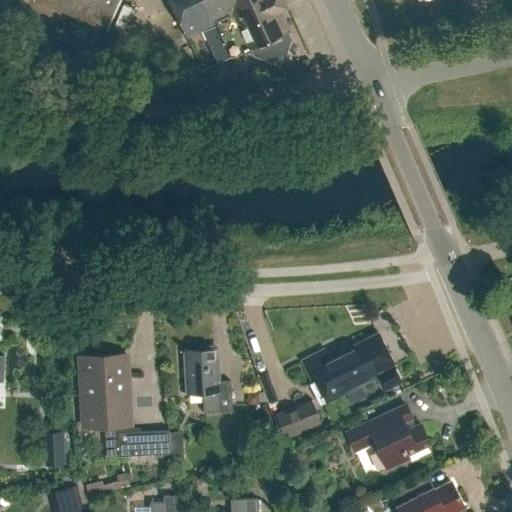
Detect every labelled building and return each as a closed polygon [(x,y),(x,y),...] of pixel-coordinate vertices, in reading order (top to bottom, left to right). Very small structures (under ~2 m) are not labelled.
[(107,30),(119,0),(97,0),(89,22),(107,30)] [(168,0),(178,20),(220,0),(168,0)] [(291,39),(287,29),(278,9),(285,5),(282,0),(220,0),(178,20),(186,39),(215,26),(230,58),(249,49),(253,58),(269,64),(284,56),(291,39)] [(302,361),(323,403),(376,376),(383,389),(401,380),(393,363),(394,363),(378,333),(340,352),(323,360),(319,353),(302,361)] [(202,392),(203,413),(232,411),(230,381),(216,381),(214,349),(180,351),(180,352),(188,352),(189,380),(186,380),(187,392),(182,392),(182,394),(202,392)] [(83,426),(130,423),(127,354),(80,357),(83,426)] [(312,399),(276,414),(285,438),(322,424),(312,399)] [(355,451),(375,442),(387,469),(410,458),(408,454),(430,443),(421,424),(409,430),(405,422),(413,418),(406,404),(346,432),(355,451)] [(62,431),(44,432),(46,464),(64,463),(62,431)] [(144,454),(143,431),(118,432),(119,456),(144,454)] [(103,492),(129,486),(126,472),(117,475),(119,481),(101,485),(103,492)] [(432,487),(426,490),(420,479),(387,496),(394,511),(451,511),(464,506),(451,482),(434,490),(432,487)] [(75,511),(84,510),(77,485),(50,492),(54,511),(75,511)] [(177,511),(176,495),(163,495),(163,501),(149,502),(149,511),(177,511)] [(178,496),(177,511),(197,511),(198,497),(178,496)] [(257,511),(257,498),(230,499),(230,511),(257,511)]
